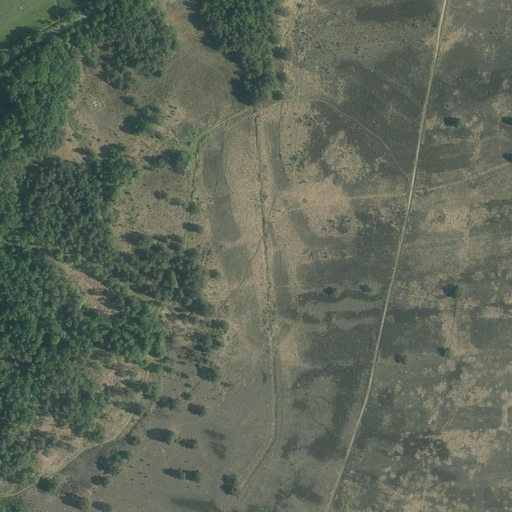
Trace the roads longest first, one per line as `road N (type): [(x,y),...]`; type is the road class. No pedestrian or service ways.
road 1 (track): [(10,72),(18,83),(54,90),(107,187),(176,148),(194,155)]
road 2 (tertiary): [(110,0),(0,61)]
